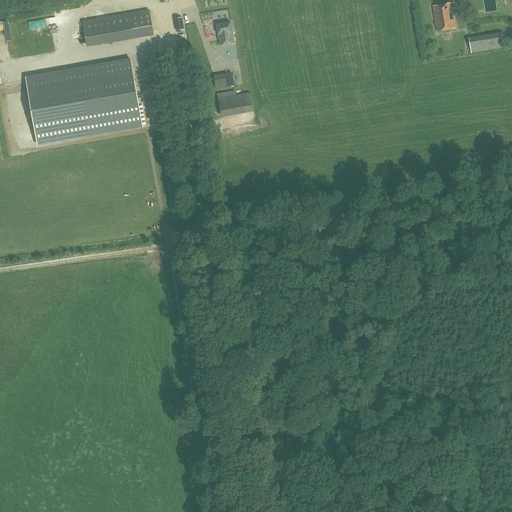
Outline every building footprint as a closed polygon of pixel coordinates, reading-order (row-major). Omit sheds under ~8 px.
[(487,0),(488,9),(497,9),(496,0),(487,0)] [(432,6),(437,31),(455,28),(451,3),(432,6)] [(82,22),(86,42),(152,30),(148,11),(82,22)] [(55,27),(62,26),(61,16),(54,17),(55,27)] [(174,19),(176,31),(184,30),(182,17),(174,19)] [(17,24),(20,45),(28,44),(26,32),(33,31),(32,23),(17,24)] [(216,25),(219,46),(234,44),(232,33),(230,23),(216,25)] [(468,41),(471,54),(503,48),(501,36),(468,41)] [(25,78),(33,121),(137,103),(130,60),(25,78)] [(213,76),(216,89),(234,85),(232,73),(213,76)] [(217,98),(221,117),(254,112),(250,93),(217,98)] [(124,138),(144,135),(142,123),(116,127),(118,136),(123,135),(124,138)]
